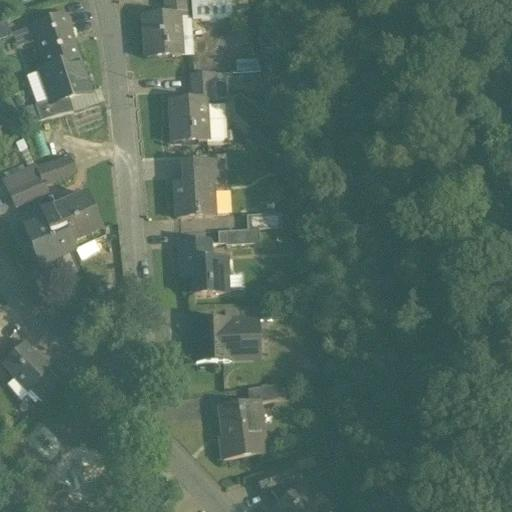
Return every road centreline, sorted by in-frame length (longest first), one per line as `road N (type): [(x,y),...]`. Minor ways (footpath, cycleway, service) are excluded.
road 1 (residential): [(134,405),(144,304),(138,187),(107,0)]
road 2 (residential): [(134,405),(0,278)]
road 3 (residential): [(224,511),(134,405)]
